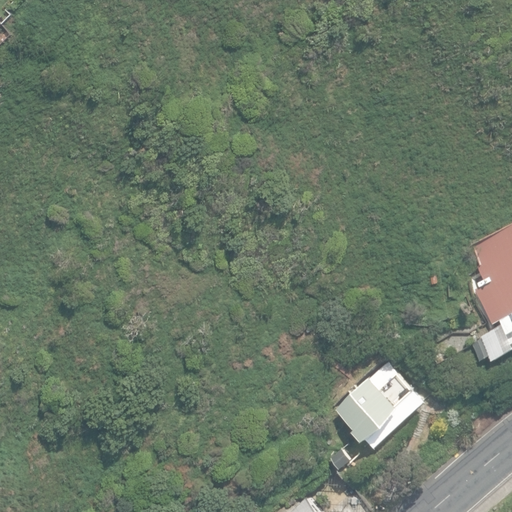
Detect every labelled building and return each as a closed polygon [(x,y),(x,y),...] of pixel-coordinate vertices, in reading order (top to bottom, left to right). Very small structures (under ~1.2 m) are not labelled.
[(479,288),(498,323),(511,317),(511,223),(474,244),(485,264),(482,266),(488,278),(482,281),(484,285),(479,288)] [(479,342),(487,356),(497,351),(489,336),(479,342)] [(342,407),(379,447),(428,400),(391,361),(342,407)] [(331,459),(340,470),(351,462),(343,450),(331,459)] [(374,511),(376,511),(354,487),(327,511),(324,511),(310,496),(292,511),(374,511)]
